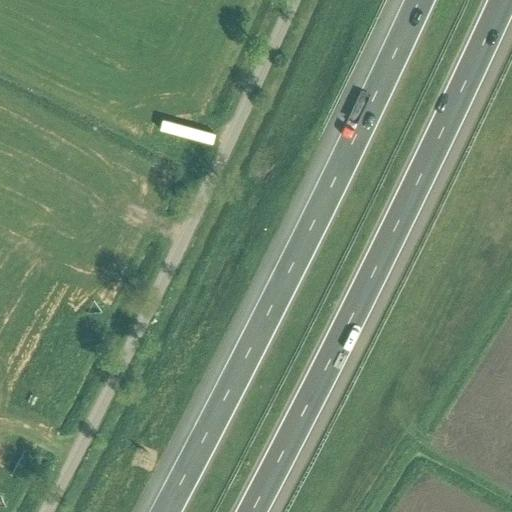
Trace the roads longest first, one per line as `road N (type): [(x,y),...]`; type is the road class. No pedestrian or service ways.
road 1 (motorway): [(415,0),(161,511)]
road 2 (motorway): [(249,511),(499,0)]
road 3 (unclassified): [(42,511),(290,0)]
